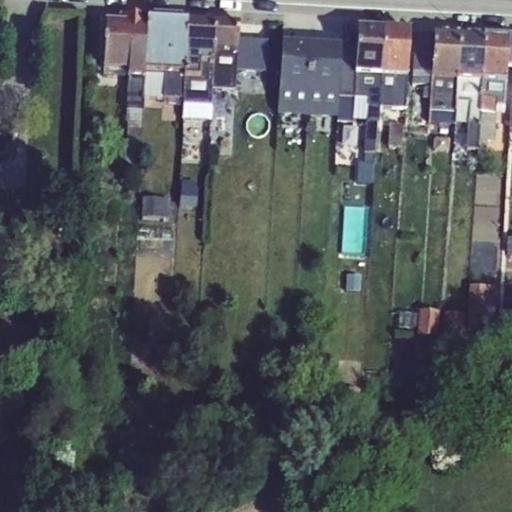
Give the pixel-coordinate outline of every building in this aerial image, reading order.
[(145,74),(148,19),(120,17),(120,25),(105,24),(103,71),(128,73),(128,78),(145,79),(145,74)] [(185,76),(188,21),(148,19),(145,74),(185,76)] [(215,52),(216,22),(188,21),(185,76),(184,81),(200,81),(201,66),(214,67),(215,52)] [(238,23),(216,22),(215,52),(236,54),(238,54),(238,23)] [(268,25),(238,23),(238,54),(236,54),(235,71),(265,73),(268,25)] [(511,33),(436,29),(433,35),(459,37),(483,38),(511,40),(511,33)] [(356,49),(355,76),(381,77),(384,31),(357,30),(356,49)] [(409,33),(384,31),(381,77),(407,79),(409,33)] [(431,79),(433,35),(415,34),(412,85),(430,87),(431,79)] [(456,81),(459,37),(433,35),(431,79),(456,81)] [(482,82),(483,38),(459,37),(456,81),(482,82)] [(511,40),(483,38),(482,82),(505,84),(507,84),(508,70),(511,70),(511,40)] [(308,116),(312,46),(282,43),(276,114),(308,116)] [(340,98),(343,48),(312,46),(308,116),(338,118),(340,98)] [(355,76),(356,49),(343,48),(340,98),(354,99),(355,76)] [(235,71),(236,54),(215,52),(214,67),(201,66),(200,81),(184,81),(183,108),(182,120),(210,122),(212,91),(234,92),(235,71)] [(185,76),(145,74),(145,79),(144,99),(164,100),(164,107),(183,108),(184,81),(185,76)] [(355,76),(354,99),(352,121),(366,122),(364,154),(375,154),(377,124),(379,124),(380,110),(381,77),(355,76)] [(405,111),(407,79),(381,77),(380,110),(405,111)] [(144,99),(145,79),(128,78),(124,152),(124,171),(140,172),(144,99)] [(454,125),(456,81),(431,79),(430,87),(428,124),(454,125)] [(480,117),(482,82),(456,81),(454,125),(467,126),(466,152),(477,152),(480,117)] [(505,84),(482,82),(480,117),(477,152),(477,158),(486,159),(487,143),(495,143),(496,115),(504,116),(505,84)] [(403,127),(389,126),(387,147),(401,149),(403,127)] [(163,171),(147,166),(142,180),(161,186),(164,177),(162,175),(163,171)] [(196,182),(182,181),(179,208),(197,209),(197,206),(199,207),(200,191),(195,190),(196,182)] [(367,184),(354,182),(353,193),(366,194),(367,184)] [(170,199),(143,197),(142,216),(169,218),(170,199)] [(467,333),(477,333),(478,326),(488,324),(488,319),(495,320),(496,289),(469,287),(467,333)] [(419,310),(419,315),(418,329),(417,337),(438,339),(440,311),(419,310)] [(418,329),(419,315),(397,313),(396,327),(418,329)] [(465,316),(444,314),(442,338),(463,340),(465,316)] [(153,356),(138,354),(137,369),(152,371),(153,356)] [(334,384),(322,384),(321,419),(328,419),(328,420),(332,420),(334,384)] [(360,391),(336,390),(334,423),(359,424),(360,391)] [(321,419),(314,419),(313,439),(327,440),(328,420),(328,419),(321,419)] [(311,421),(275,420),(274,446),(310,448),(311,421)]
